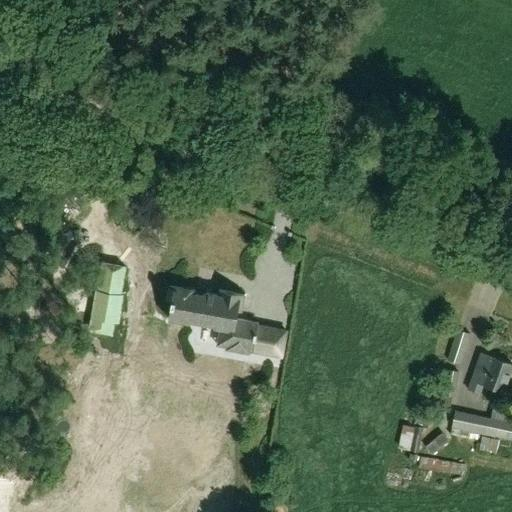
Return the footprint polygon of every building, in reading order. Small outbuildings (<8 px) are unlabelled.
[(187,247),(182,267),(202,273),(208,253),(187,247)] [(126,271),(105,266),(98,293),(96,292),(90,318),(94,319),(91,332),(109,336),(111,323),(115,324),(121,298),(120,298),(126,271)] [(206,292),(205,295),(194,293),(195,290),(169,285),(167,300),(171,301),(167,320),(189,324),(189,322),(212,326),(212,328),(256,336),(258,323),(237,319),(238,312),(241,312),(244,296),(245,297),(246,294),(244,294),(221,290),(221,289),(219,288),(218,295),(206,292)] [(457,330),(447,360),(460,364),(469,334),(457,330)] [(511,367),(511,365),(480,354),(467,390),(480,395),(483,385),(503,392),(511,367)] [(458,372),(448,371),(446,383),(435,381),(429,413),(439,415),(441,404),(450,405),(451,397),(454,397),(458,372)] [(511,418),(511,411),(493,407),(491,420),(454,412),(450,434),(477,439),(478,433),(511,440),(511,435),(511,424),(511,418)] [(423,428),(415,426),(402,424),(398,448),(419,451),(420,441),(423,428)]
